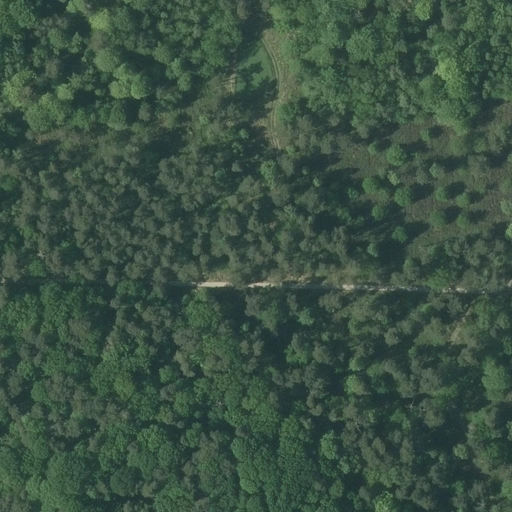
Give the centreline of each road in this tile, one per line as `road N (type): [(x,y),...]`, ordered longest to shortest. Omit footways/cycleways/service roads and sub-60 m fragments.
road 1 (track): [(0,282),(506,292)]
road 2 (track): [(492,511),(485,476),(441,378),(447,345),(485,291)]
road 3 (track): [(271,285),(279,172),(270,120)]
